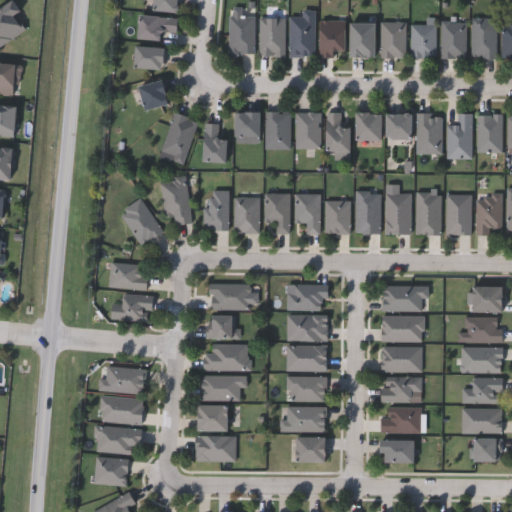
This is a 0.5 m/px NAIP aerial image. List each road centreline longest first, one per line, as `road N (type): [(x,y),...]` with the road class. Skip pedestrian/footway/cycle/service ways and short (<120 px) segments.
road 1 (secondary): [(35,511),(79,0)]
road 2 (residential): [(511,490),(166,488)]
road 3 (residential): [(186,262),(511,262)]
road 4 (residential): [(511,88),(200,88)]
road 5 (residential): [(364,262),(360,489)]
road 6 (residential): [(166,488),(186,262)]
road 7 (residential): [(178,348),(0,333)]
